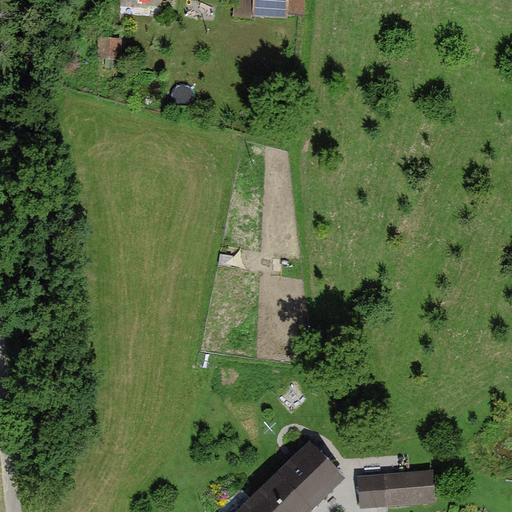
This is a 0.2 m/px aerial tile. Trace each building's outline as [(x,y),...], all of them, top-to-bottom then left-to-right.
[(254,0),(254,14),(283,14),(283,0),(254,0)] [(120,41),(97,41),(97,62),(120,62),(120,41)] [(275,511),(300,511),(336,478),(303,443),(254,490),(275,511)] [(358,510),(431,503),(428,471),(355,478),(358,510)] [(275,511),(254,490),(230,511),(275,511)]
